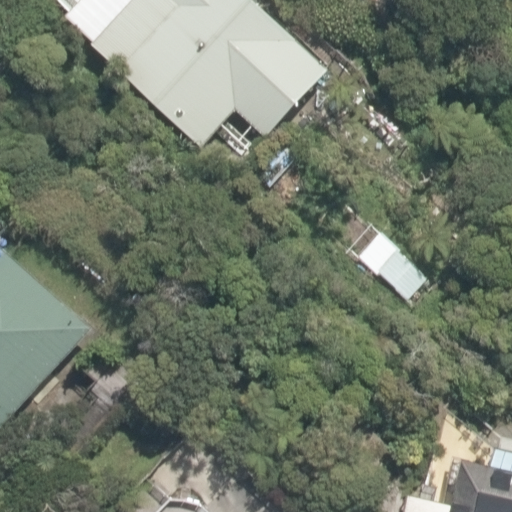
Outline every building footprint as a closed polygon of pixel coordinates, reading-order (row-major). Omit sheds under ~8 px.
[(332,56),(269,0),(74,0),(61,15),(233,168),(332,56)] [(433,273),(372,222),(346,253),(408,304),(433,273)] [(0,427),(96,325),(0,234),(0,427)] [(511,511),(511,455),(460,451),(455,511),(511,511)] [(189,511),(180,503),(170,511),(189,511)]
